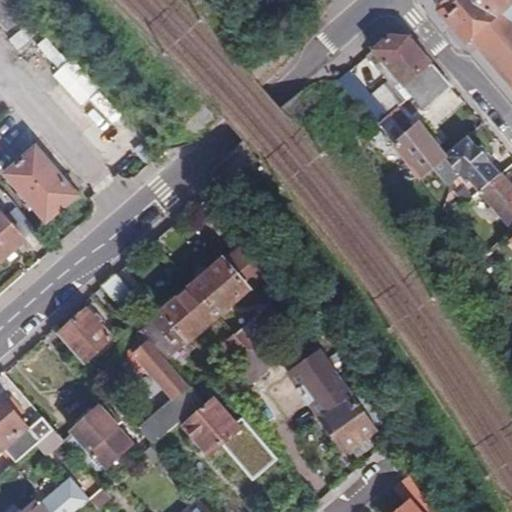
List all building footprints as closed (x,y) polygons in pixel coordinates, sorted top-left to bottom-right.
[(30,20),(7,0),(0,0),(0,22),(11,36),(30,20)] [(511,0),(433,0),(432,18),(461,52),(467,47),(511,99),(511,0)] [(397,75),(414,94),(426,108),(452,86),(409,37),(389,35),(374,49),(397,75)] [(71,71),(42,37),(24,52),(53,86),(71,71)] [(395,109),(414,94),(397,75),(390,81),(398,91),(379,107),(349,72),(339,81),(376,125),(395,109)] [(395,109),(376,125),(384,136),(404,119),(395,109)] [(438,163),(446,156),(419,124),(393,146),(421,178),(438,163)] [(469,136),(446,156),(438,163),(460,189),(455,194),(465,205),(483,190),(502,174),(469,136)] [(80,199),(38,151),(8,177),(50,225),(80,199)] [(511,184),(502,174),(483,190),(493,203),(486,209),(498,222),(505,216),(511,224),(511,184)] [(0,203),(9,196),(0,186),(0,203)] [(0,267),(28,242),(2,212),(0,214),(0,267)] [(259,344),(293,314),(284,300),(244,244),(221,260),(193,284),(219,315),(253,286),(268,306),(236,334),(251,351),(259,344)] [(511,268),(498,253),(484,263),(499,282),(511,270),(511,268)] [(115,276),(103,286),(121,307),(132,297),(115,276)] [(190,340),(219,315),(193,284),(164,309),(164,312),(142,331),(166,359),(188,340),(190,340)] [(84,309),(56,334),(81,362),(109,338),(84,309)] [(204,402),(199,397),(166,359),(142,331),(140,329),(134,336),(138,340),(127,349),(133,355),(136,352),(174,399),(140,430),(143,433),(153,445),(167,434),(204,402)] [(251,351),(236,334),(221,348),(236,364),(237,363),(251,351)] [(259,344),(251,351),(237,363),(246,373),(267,355),(259,344)] [(351,399),(353,398),(351,394),(322,354),(290,375),(300,389),(298,391),(309,407),(311,405),(320,420),(351,399)] [(0,443),(15,461),(53,428),(43,416),(29,428),(0,395),(0,443)] [(373,433),(351,399),(320,420),(343,454),(373,433)] [(240,432),(214,402),(184,428),(210,458),(240,432)] [(153,445),(143,433),(124,449),(109,431),(113,427),(97,408),(92,412),(90,409),(59,435),(105,487),(153,445)] [(167,434),(153,445),(164,458),(177,447),(167,434)] [(429,511),(411,482),(407,476),(393,488),(405,504),(396,511),(429,511)] [(75,511),(81,508),(61,483),(38,504),(36,502),(24,511),(75,511)] [(210,511),(203,503),(193,511),(210,511)]
